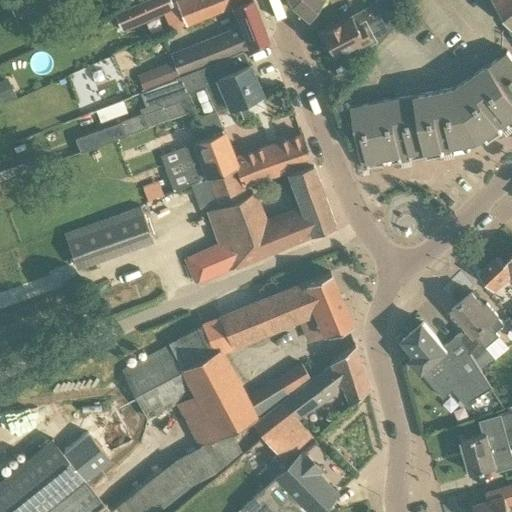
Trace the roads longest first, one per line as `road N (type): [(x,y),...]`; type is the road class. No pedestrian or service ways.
road 1 (unclassified): [(364,230),(0,372)]
road 2 (tertiary): [(395,511),(397,423),(373,338),(398,267)]
road 3 (tertiary): [(364,230),(273,0)]
road 4 (residential): [(398,267),(437,248),(499,190)]
